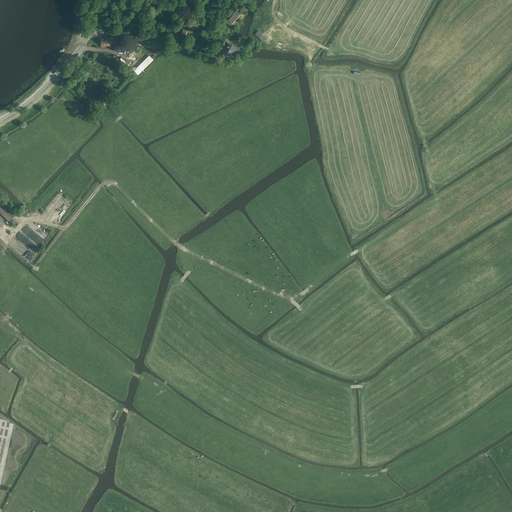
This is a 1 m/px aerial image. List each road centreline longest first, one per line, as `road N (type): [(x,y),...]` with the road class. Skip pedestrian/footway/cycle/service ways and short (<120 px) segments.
road 1 (track): [(0,197),(21,218),(64,229),(109,183),(178,246)]
road 2 (unclassified): [(0,119),(84,43),(103,0)]
road 3 (track): [(290,299),(178,246)]
